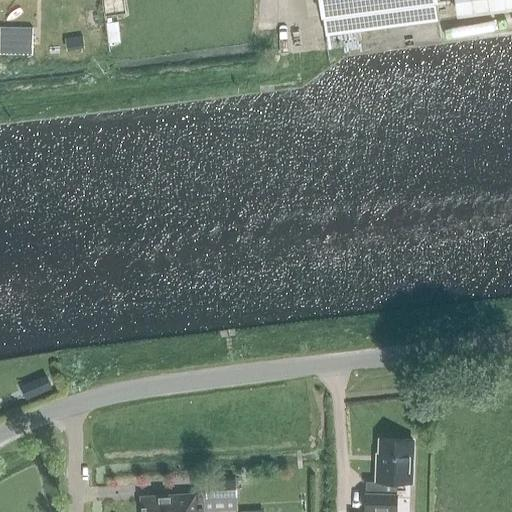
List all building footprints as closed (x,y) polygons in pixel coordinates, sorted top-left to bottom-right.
[(125,0),(105,0),(107,18),(127,15),(125,0)] [(319,0),(321,16),(434,3),(433,0),(319,0)] [(511,0),(456,0),(458,11),(511,3),(511,0)] [(0,31),(0,58),(23,59),(24,32),(0,31)] [(51,389),(45,375),(33,380),(39,394),(51,389)] [(377,454),(375,453),(374,482),(365,482),(363,511),(395,511),(396,484),(411,485),(413,439),(378,438),(377,454)] [(204,481),(205,498),(236,496),(235,480),(204,481)] [(142,511),(202,511),(202,497),(184,497),(184,495),(166,496),(166,498),(142,499),(142,511)]
